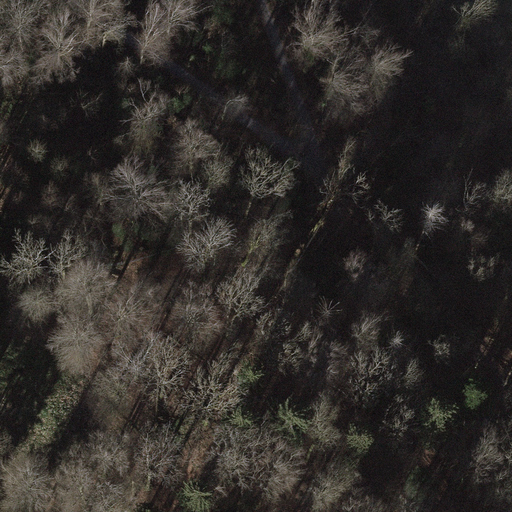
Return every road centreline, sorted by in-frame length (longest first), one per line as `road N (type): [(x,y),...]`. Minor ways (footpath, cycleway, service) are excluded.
road 1 (track): [(327,187),(70,0)]
road 2 (track): [(399,0),(511,172)]
